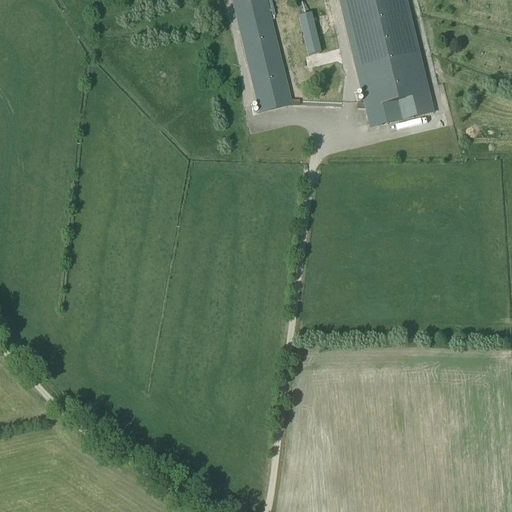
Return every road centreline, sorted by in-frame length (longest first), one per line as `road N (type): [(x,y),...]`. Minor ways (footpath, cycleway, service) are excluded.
road 1 (unknown): [(260,511),(321,76)]
road 2 (track): [(0,349),(78,429),(204,511)]
